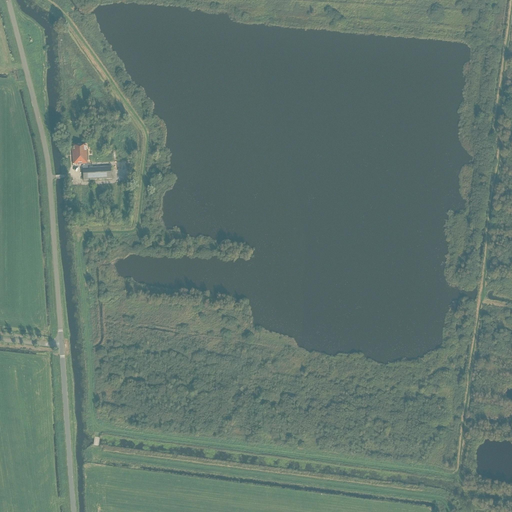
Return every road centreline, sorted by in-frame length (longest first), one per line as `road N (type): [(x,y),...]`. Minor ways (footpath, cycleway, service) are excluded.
road 1 (track): [(44,0),(79,32),(147,139),(136,227),(91,232),(79,242),(94,453),(430,494),(447,511)]
road 2 (track): [(511,7),(457,472),(97,428)]
road 3 (tertiary): [(61,346),(48,164),(6,0)]
road 4 (tertiary): [(71,511),(61,346)]
